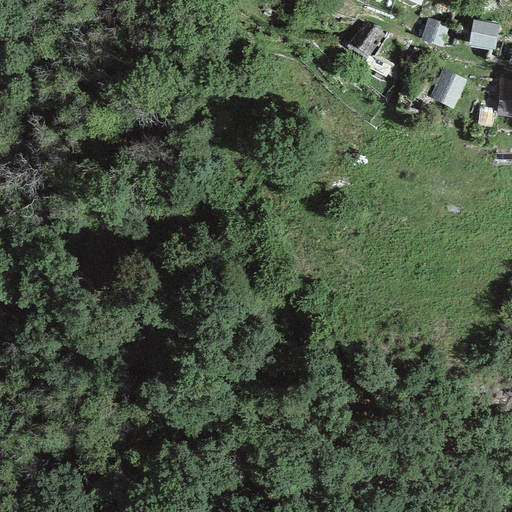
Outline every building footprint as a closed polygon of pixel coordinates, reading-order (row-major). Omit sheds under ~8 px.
[(424,0),(392,0),(420,11),(424,0)] [(451,27),(420,17),(412,42),(443,52),(451,27)] [(384,37),(365,24),(347,50),(365,63),(384,37)] [(500,29),(472,25),(468,52),(496,56),(500,29)] [(467,82),(442,70),(427,99),(452,112),(467,82)] [(511,80),(499,80),(496,118),(511,119),(511,80)]
